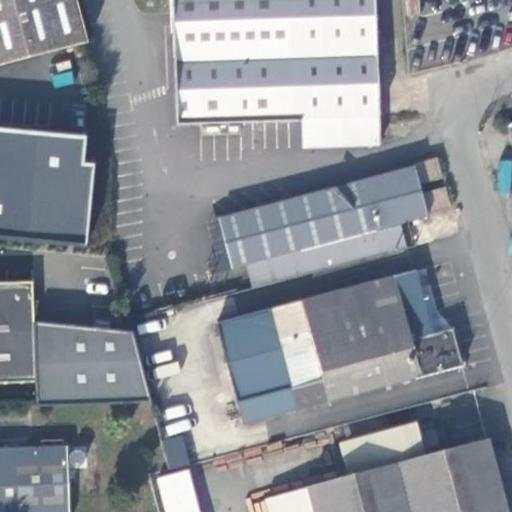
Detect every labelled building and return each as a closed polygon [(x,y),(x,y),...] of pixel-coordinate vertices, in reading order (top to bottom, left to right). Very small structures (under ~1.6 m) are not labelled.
[(0,0),(0,71),(87,48),(74,0),(0,0)] [(379,151),(374,0),(172,0),(174,23),(178,127),(304,123),(305,154),(379,151)] [(0,126),(0,238),(86,247),(95,162),(85,161),(87,135),(0,126)] [(413,168),(216,218),(228,267),(245,262),(400,221),(427,214),(420,190),(413,168)] [(400,221),(245,262),(251,284),(406,243),(400,221)] [(266,308),(292,408),(460,364),(451,328),(431,333),(414,269),(266,308)] [(0,383),(37,382),(39,404),(39,407),(153,401),(136,332),(35,323),(32,282),(0,282),(0,383)] [(351,474),(429,455),(420,421),(340,442),(351,474)] [(164,439),(166,467),(186,465),(184,437),(164,439)] [(508,511),(489,441),(429,455),(351,474),(266,497),(269,511),(508,511)] [(0,511),(67,511),(65,442),(33,443),(0,443),(0,511)] [(203,511),(195,468),(160,475),(167,511),(203,511)]
